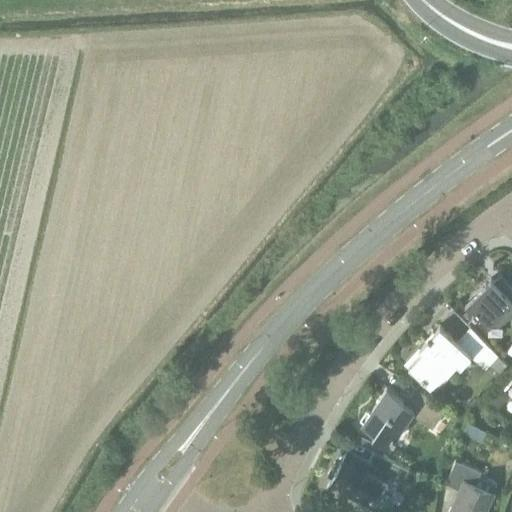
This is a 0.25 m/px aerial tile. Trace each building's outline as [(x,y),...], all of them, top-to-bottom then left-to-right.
[(491,277),(465,302),(473,310),(472,311),(475,315),(476,314),(487,325),(495,318),(498,322),(511,311),(511,286),(509,283),(506,279),(498,285),(491,277)] [(422,349),(409,363),(434,386),(457,361),(461,364),(471,354),(486,367),(489,363),(501,374),(510,364),(498,353),(470,325),(457,339),(440,324),(433,332),(434,332),(429,338),(428,337),(419,347),(422,349)] [(374,430),(372,433),(389,444),(393,439),(394,439),(397,435),(396,434),(411,411),(433,426),(445,408),(446,409),(447,408),(416,386),(408,398),(387,385),(362,422),(374,430)] [(496,409),(510,395),(500,385),(486,399),(496,409)] [(339,463),(335,461),(328,474),(332,476),(325,490),(339,497),(345,486),(354,491),(352,494),(359,498),(359,500),(365,503),(366,501),(373,505),(382,489),(384,491),(385,491),(386,491),(387,490),(387,489),(387,488),(386,487),(392,475),(401,480),(408,467),(374,449),(368,461),(360,457),(359,459),(346,452),(339,463)] [(482,470),(456,459),(446,481),(461,488),(450,511),(483,511),(493,491),(476,483),(482,470)]
